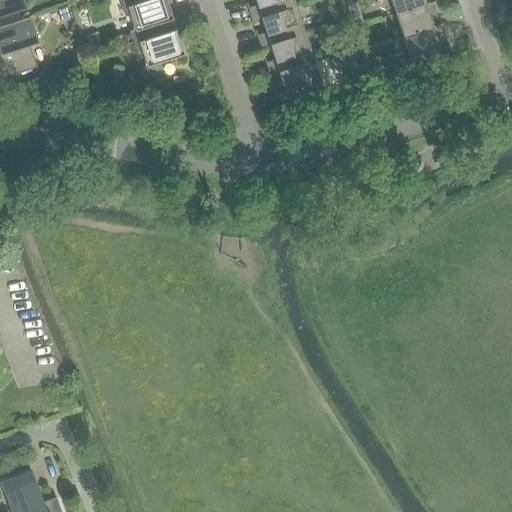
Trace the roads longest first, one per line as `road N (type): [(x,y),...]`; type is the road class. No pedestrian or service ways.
road 1 (residential): [(502,94),(310,160),(245,166)]
road 2 (residential): [(245,166),(44,140),(0,142)]
road 3 (residential): [(245,166),(249,132),(204,0)]
road 4 (residential): [(0,447),(60,428),(95,511)]
